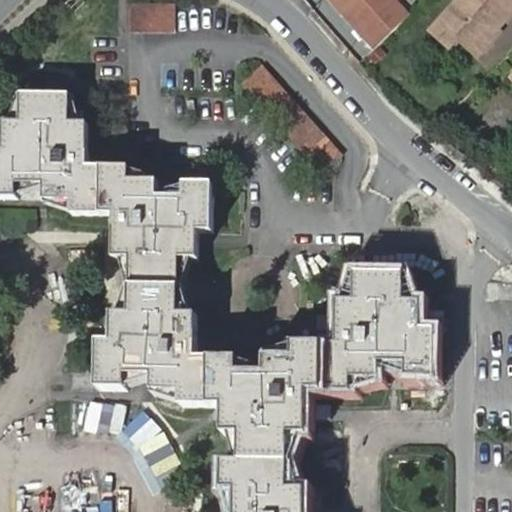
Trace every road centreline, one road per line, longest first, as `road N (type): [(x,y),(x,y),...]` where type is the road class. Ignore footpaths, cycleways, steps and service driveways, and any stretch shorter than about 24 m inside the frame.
road 1 (residential): [(511,224),(452,185),(273,0)]
road 2 (unknown): [(473,280),(436,237),(365,216)]
